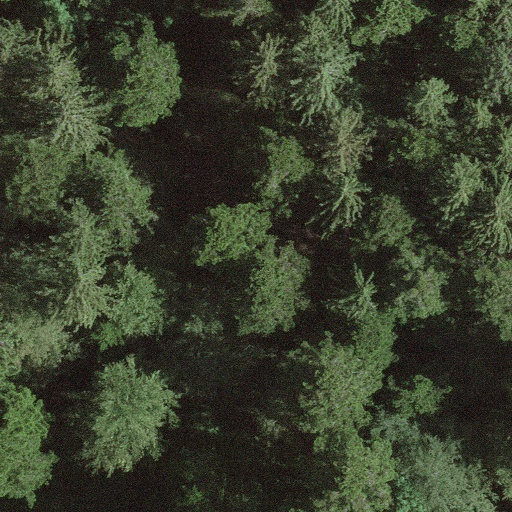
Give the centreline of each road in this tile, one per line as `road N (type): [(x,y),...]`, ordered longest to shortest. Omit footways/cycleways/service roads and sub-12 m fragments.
road 1 (track): [(511,271),(431,271),(323,232),(66,94),(0,70)]
road 2 (unknown): [(501,511),(431,271)]
